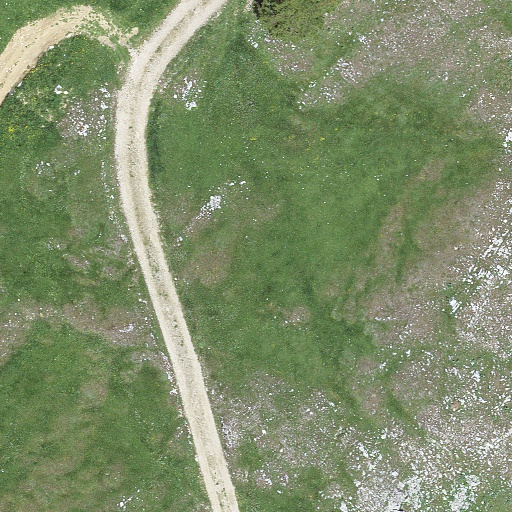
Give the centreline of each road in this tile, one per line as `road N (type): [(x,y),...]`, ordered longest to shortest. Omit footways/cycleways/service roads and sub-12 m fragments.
road 1 (track): [(229,511),(138,208),(130,124),(147,68),(214,0)]
road 2 (track): [(147,68),(92,25),(75,23),(34,40),(0,86)]
